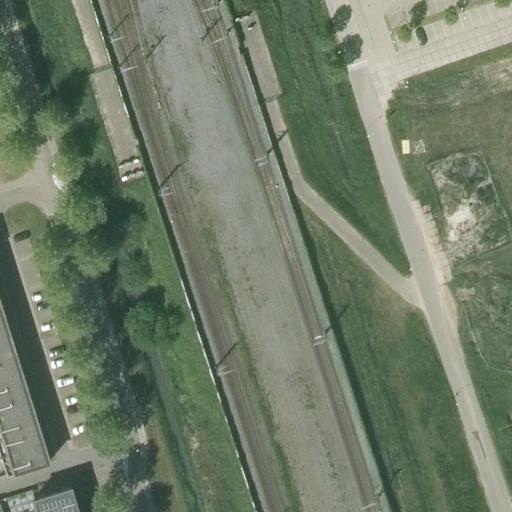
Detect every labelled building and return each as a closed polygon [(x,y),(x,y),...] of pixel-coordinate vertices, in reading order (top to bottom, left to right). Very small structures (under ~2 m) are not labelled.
[(482,119),(446,131),(453,152),(489,140),(482,119)] [(489,140),(453,152),(460,173),(496,161),(489,140)] [(496,161),(460,173),(467,193),(503,181),(496,161)] [(503,181),(467,193),(474,214),(509,202),(503,181)] [(511,210),(509,202),(474,214),(480,234),(511,223),(511,210)] [(511,223),(480,234),(487,255),(491,254),(511,247),(511,223)] [(511,247),(491,254),(498,275),(511,269),(511,247)] [(511,269),(498,275),(505,295),(511,292),(511,269)] [(4,312),(0,313),(0,353),(15,349),(14,346),(14,347),(12,341),(13,341),(12,338),(11,339),(9,333),(10,333),(9,328),(8,328),(6,323),(7,322),(6,320),(5,320),(4,315),(4,312)] [(16,352),(15,349),(0,353),(0,394),(27,386),(26,383),(25,384),(24,378),(23,375),(23,376),(21,370),(22,370),(20,365),(18,360),(18,357),(17,357),(15,352),(16,352)] [(27,388),(27,386),(0,394),(0,434),(38,422),(37,420),(35,415),(36,414),(35,412),(34,412),(32,407),(33,407),(32,402),(31,402),(29,396),(30,396),(29,394),(28,394),(27,388)] [(38,422),(0,434),(0,452),(7,474),(50,460),(49,457),(48,457),(46,451),(47,451),(46,449),(44,443),(45,443),(43,438),(42,438),(41,433),(40,430),(38,425),(39,425),(38,422)] [(62,511),(75,508),(76,509),(78,508),(71,485),(34,497),(38,511),(62,511)]
